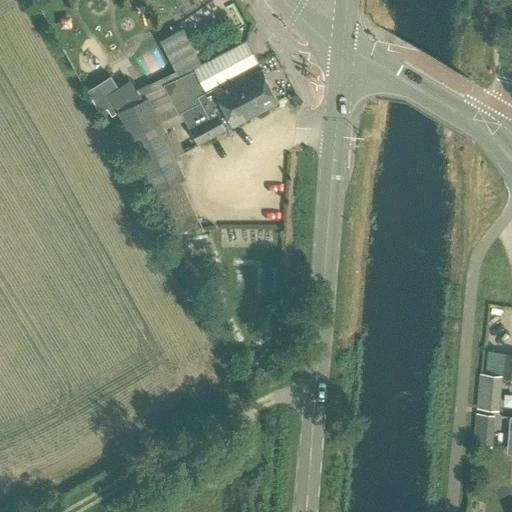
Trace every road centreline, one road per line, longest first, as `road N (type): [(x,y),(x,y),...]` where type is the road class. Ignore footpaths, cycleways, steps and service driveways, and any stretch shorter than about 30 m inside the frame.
road 1 (secondary): [(302,511),(339,51)]
road 2 (secondary): [(485,131),(339,51)]
